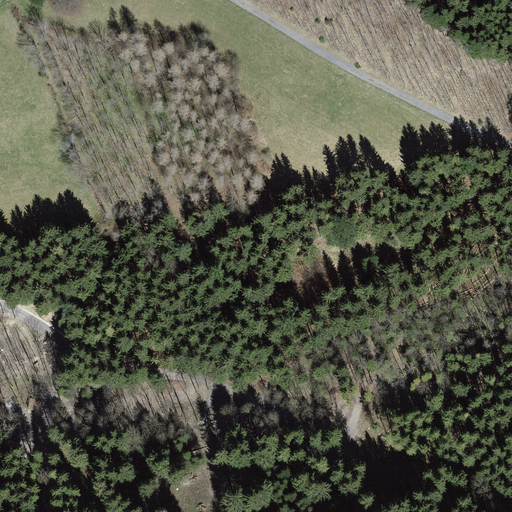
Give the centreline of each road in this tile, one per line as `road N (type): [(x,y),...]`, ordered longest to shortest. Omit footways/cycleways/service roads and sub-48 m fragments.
road 1 (track): [(231,0),(511,147)]
road 2 (track): [(0,304),(32,314),(69,346),(51,511)]
